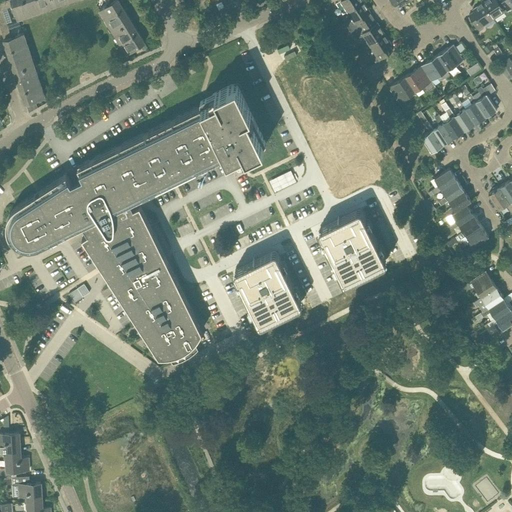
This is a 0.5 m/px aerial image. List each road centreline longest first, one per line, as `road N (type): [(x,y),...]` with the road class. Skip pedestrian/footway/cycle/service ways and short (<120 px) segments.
road 1 (residential): [(27,128),(180,45)]
road 2 (residential): [(305,151),(242,24)]
road 3 (residential): [(77,511),(24,392)]
